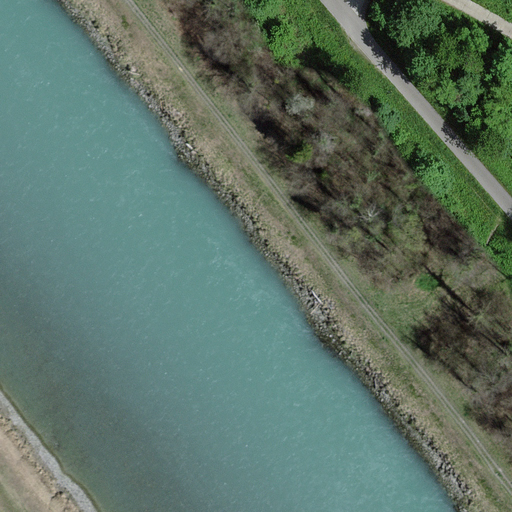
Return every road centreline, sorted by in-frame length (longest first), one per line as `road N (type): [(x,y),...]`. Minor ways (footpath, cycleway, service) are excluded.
road 1 (track): [(121,0),(511,491)]
road 2 (track): [(330,0),(511,209)]
